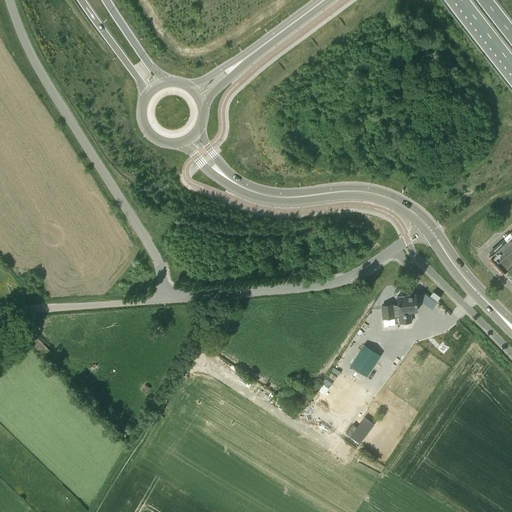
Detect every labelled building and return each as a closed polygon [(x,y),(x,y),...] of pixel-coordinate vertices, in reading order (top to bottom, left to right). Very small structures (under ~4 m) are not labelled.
[(511,235),(511,236),(510,234),(505,239),(507,240),(489,257),(505,274),(511,267),(511,235)] [(390,304),(377,306),(379,321),(392,319),(392,318),(401,317),(401,323),(412,322),(411,314),(420,313),(418,293),(398,295),(399,307),(390,308),(390,304)] [(432,294),(429,298),(436,303),(439,298),(432,294)] [(381,355),(364,344),(350,366),(367,376),(381,355)] [(331,379),(317,401),(336,413),(350,391),(331,379)] [(355,447),(368,428),(358,421),(345,440),(355,447)]
